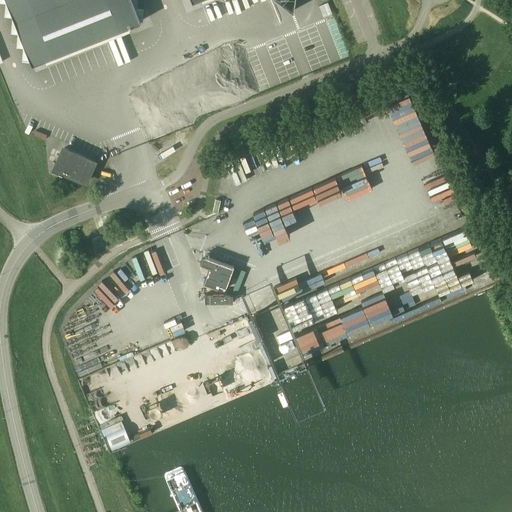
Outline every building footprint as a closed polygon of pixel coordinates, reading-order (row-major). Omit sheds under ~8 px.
[(140,21),(132,0),(6,0),(32,63),(140,21)] [(191,0),(192,1),(193,0),(279,0),(293,11),(294,0),(191,0)] [(85,182),(94,161),(64,148),(55,169),(85,182)] [(215,199),(212,212),(218,213),(220,200),(215,199)] [(103,244),(100,236),(91,239),(95,247),(103,244)] [(228,273),(231,265),(205,255),(202,263),(228,273)] [(183,336),(172,341),(173,343),(177,342),(179,345),(183,347),(187,345),(188,341),(186,338),(183,336)] [(165,473),(165,477),(166,481),(179,511),(201,511),(182,469),(179,467),(165,473)]
